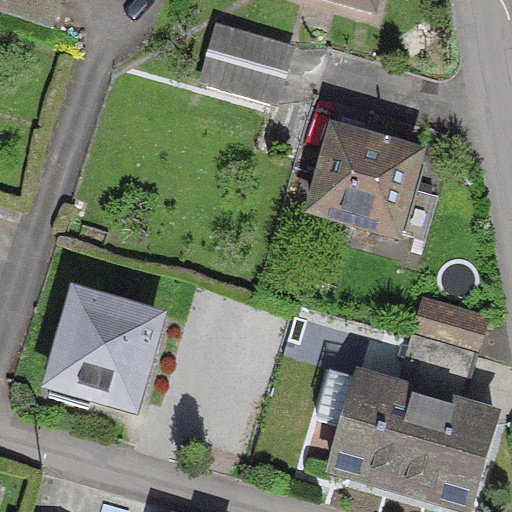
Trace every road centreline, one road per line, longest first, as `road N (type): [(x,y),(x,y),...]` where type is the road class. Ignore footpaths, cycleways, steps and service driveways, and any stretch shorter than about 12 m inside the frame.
road 1 (residential): [(0,432),(264,511)]
road 2 (residential): [(484,0),(511,171)]
